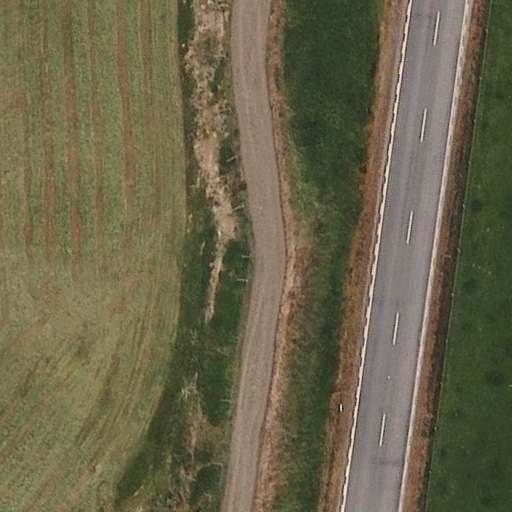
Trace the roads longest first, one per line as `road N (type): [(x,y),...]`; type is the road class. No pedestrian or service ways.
road 1 (secondary): [(377,511),(445,0)]
road 2 (track): [(253,0),(264,253),(238,511)]
